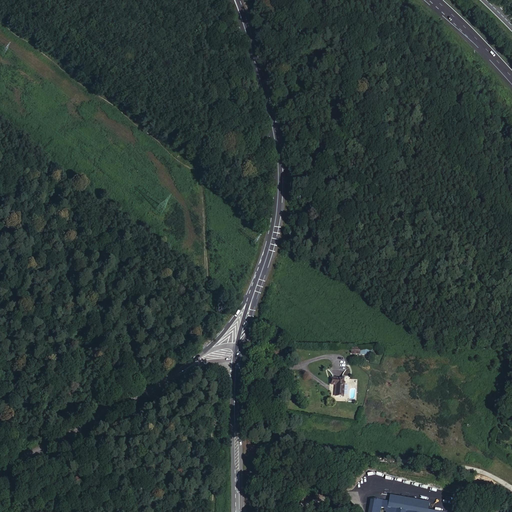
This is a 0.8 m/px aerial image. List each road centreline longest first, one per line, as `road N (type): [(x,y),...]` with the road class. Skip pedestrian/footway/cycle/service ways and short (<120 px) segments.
road 1 (secondary): [(233,330),(276,198),(271,137),(231,0)]
road 2 (secondary): [(0,466),(184,369),(233,330)]
road 3 (tertiary): [(237,511),(233,330)]
